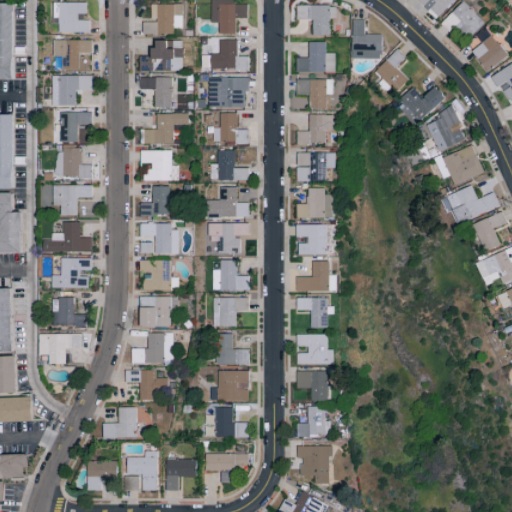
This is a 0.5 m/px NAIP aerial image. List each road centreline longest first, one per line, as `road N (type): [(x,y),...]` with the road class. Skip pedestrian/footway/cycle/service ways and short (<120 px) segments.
road 1 (residential): [(42,511),(109,357),(120,307),(120,0)]
road 2 (residential): [(275,460),(276,0)]
road 3 (residential): [(511,173),(459,75),(375,0)]
